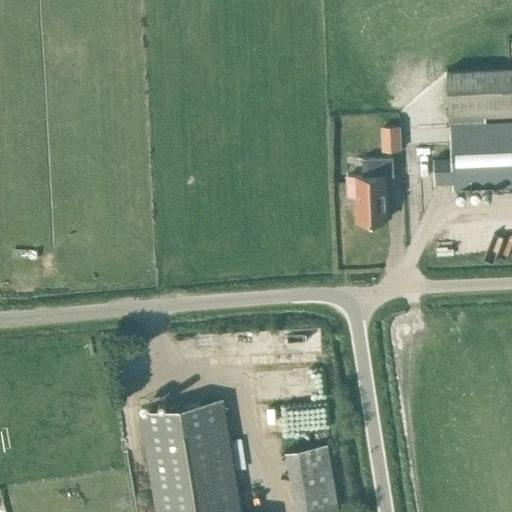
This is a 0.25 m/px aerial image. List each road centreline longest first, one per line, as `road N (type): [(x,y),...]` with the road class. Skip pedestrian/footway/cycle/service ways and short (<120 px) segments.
road 1 (unclassified): [(357,296),(0,321)]
road 2 (unclassified): [(390,511),(357,296)]
road 3 (unclassified): [(357,296),(511,287)]
